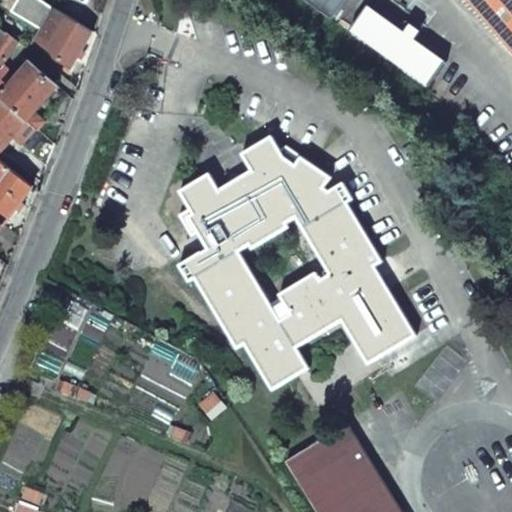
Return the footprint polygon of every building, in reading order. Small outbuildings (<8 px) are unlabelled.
[(304,0),(333,20),(348,0),(304,0)] [(511,0),(467,0),(511,50),(511,0)] [(368,6),(350,31),(429,87),(447,62),(416,39),(422,31),(411,24),(405,32),(368,6)] [(93,33),(57,10),(35,44),(47,51),(44,56),(71,72),(93,33)] [(0,64),(2,66),(19,43),(1,29),(0,27),(0,64)] [(0,96),(3,99),(37,129),(44,122),(35,114),(59,87),(32,64),(14,85),(0,71),(0,96)] [(30,136),(37,129),(3,99),(0,101),(0,149),(3,152),(23,129),(30,136)] [(343,320),(369,364),(416,336),(375,267),(382,262),(347,203),(354,200),(344,184),(331,192),(324,187),(331,178),(287,147),(280,151),(272,137),(243,154),(253,170),(219,190),(210,175),(181,192),(192,210),(181,216),(193,236),(199,232),(209,249),(181,266),(191,281),(196,278),(238,348),(246,344),(273,390),(309,369),(297,348),(343,320)] [(0,220),(5,225),(32,187),(0,160),(0,220)] [(62,392),(72,395),(75,387),(66,384),(62,392)] [(91,394),(82,390),(78,398),(87,402),(91,394)] [(207,413),(220,402),(214,394),(201,405),(207,413)] [(403,511),(349,424),(287,462),(317,511),(403,511)] [(186,433),(177,429),(173,437),(183,441),(186,433)] [(43,495),(27,489),(24,498),(39,504),(43,495)]
